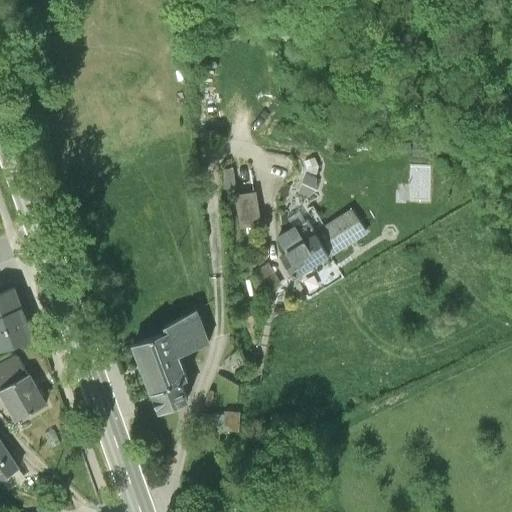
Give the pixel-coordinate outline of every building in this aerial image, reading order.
[(429,148),(414,146),(413,161),(428,162),(429,148)] [(254,237),(249,203),(228,206),(233,239),(254,237)] [(285,222),(292,233),(296,230),(305,224),(299,213),(285,222)] [(352,215),(316,238),(329,259),(365,237),(352,215)] [(277,241),(287,256),(305,244),(296,230),(292,233),(277,241)] [(292,282),(329,259),(316,238),(305,244),(287,256),(279,261),(292,282)] [(0,298),(0,318),(22,311),(16,293),(0,298)] [(0,351),(33,340),(22,311),(0,318),(0,351)] [(211,345),(199,314),(171,328),(174,334),(171,335),(179,357),(211,345)] [(189,381),(179,357),(171,335),(136,349),(154,395),(181,384),(189,381)] [(17,356),(0,366),(0,394),(1,396),(31,378),(17,356)] [(31,378),(1,396),(17,423),(47,406),(31,378)] [(189,403),(181,384),(154,395),(161,414),(189,403)] [(224,416),(203,416),(203,428),(224,428),(224,433),(239,433),(240,413),(224,413),(224,416)] [(54,433),(45,438),(51,450),(60,445),(54,433)] [(19,471),(0,443),(0,478),(3,482),(19,471)] [(25,480),(19,471),(3,482),(9,491),(25,480)]
